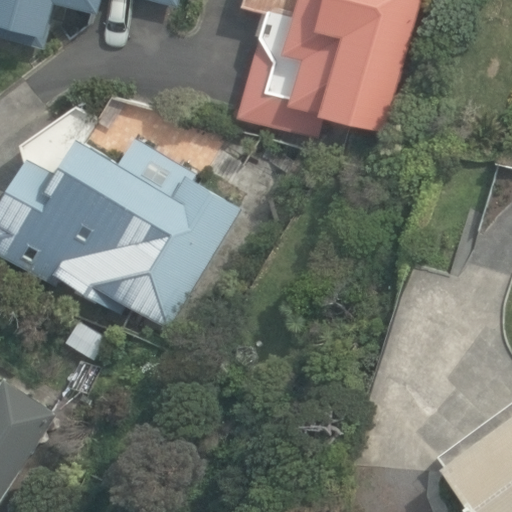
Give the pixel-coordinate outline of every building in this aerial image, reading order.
[(0,0),(0,25),(52,39),(62,1),(104,13),(107,0),(160,0),(182,6),(183,0),(0,0)] [(389,131),(426,0),(247,0),(245,7),(270,14),(241,116),(317,137),(324,112),(389,131)] [(132,306),(173,332),(249,210),(140,136),(123,161),(83,134),(57,172),(36,158),(0,214),(0,255),(54,289),(62,277),(126,317),(132,306)] [(70,341),(100,359),(113,337),(84,319),(70,341)] [(0,507),(63,412),(9,376),(0,388),(0,507)] [(511,511),(511,414),(448,462),(483,511),(511,511)]
